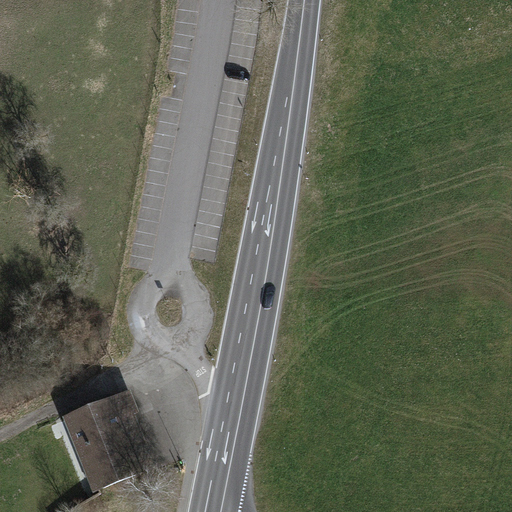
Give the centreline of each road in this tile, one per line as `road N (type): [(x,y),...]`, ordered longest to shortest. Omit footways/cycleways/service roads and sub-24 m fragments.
road 1 (secondary): [(214,511),(304,0)]
road 2 (track): [(187,359),(84,396),(0,440)]
